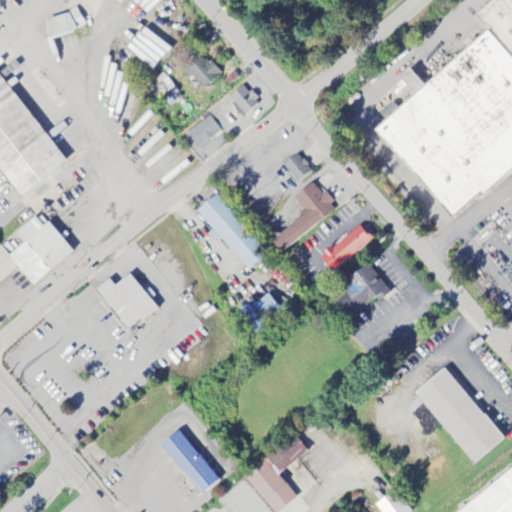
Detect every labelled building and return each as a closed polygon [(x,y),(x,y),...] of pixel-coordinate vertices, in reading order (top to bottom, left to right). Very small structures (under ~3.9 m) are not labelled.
[(449,222),(511,171),(511,0),(490,0),(472,14),(488,34),(423,86),(411,71),(394,85),(400,92),(406,87),(414,97),(375,129),(449,222)] [(45,19),(49,37),(83,30),(79,12),(45,19)] [(220,75),(204,54),(185,69),(201,90),(220,75)] [(0,73),(0,174),(18,200),(65,166),(0,73)] [(227,99),(242,118),(259,105),(243,86),(227,99)] [(221,133),(210,117),(187,133),(198,149),(221,133)] [(297,184),(311,172),(297,155),(283,167),(297,184)] [(337,212),(324,193),(321,195),(313,184),(292,199),(305,217),(271,241),(279,253),(337,212)] [(217,195),(197,211),(213,231),(208,236),(214,243),(221,238),(247,271),(265,256),(217,195)] [(0,283),(18,269),(31,287),(73,255),(41,214),(15,234),(23,245),(8,256),(1,247),(0,248),(0,283)] [(333,274),(371,239),(358,226),(320,260),(333,274)] [(346,282),(352,289),(334,302),(349,321),(376,300),(378,303),(390,293),(368,265),(346,282)] [(93,293),(125,332),(140,320),(142,323),(157,311),(129,275),(114,288),(108,281),(93,293)] [(254,333),(280,310),(267,295),(251,310),(247,306),(237,315),(254,333)] [(471,466),(502,442),(446,368),(415,392),(471,466)] [(218,480),(177,431),(159,447),(201,495),(218,480)] [(278,511),(296,500),(278,474),(307,453),(296,437),(243,474),(270,511),(278,511)] [(511,511),(511,469),(455,511),(511,511)] [(379,511),(410,511),(393,490),(374,505),(379,511)]
